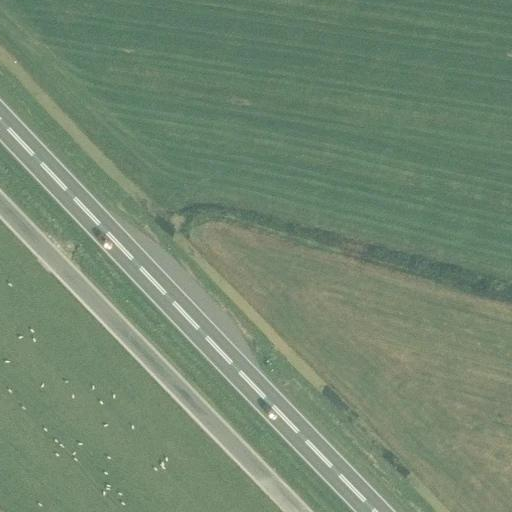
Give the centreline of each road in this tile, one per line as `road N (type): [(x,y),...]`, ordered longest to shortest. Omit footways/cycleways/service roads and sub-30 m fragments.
road 1 (trunk): [(379,511),(0,121)]
road 2 (unclassified): [(299,511),(0,202)]
